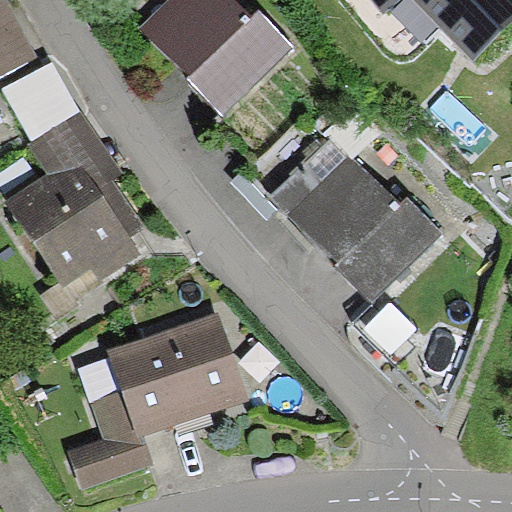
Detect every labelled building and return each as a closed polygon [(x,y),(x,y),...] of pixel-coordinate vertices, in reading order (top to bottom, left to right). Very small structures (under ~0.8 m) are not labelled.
[(216,0),(169,0),(132,31),(205,119),(270,65),(216,0)] [(350,0),(375,28),(402,5),(459,71),(509,28),(485,0),(350,0)] [(0,12),(0,68),(24,55),(0,12)] [(79,131),(11,176),(41,221),(30,229),(63,279),(117,244),(81,189),(106,172),(79,131)] [(340,144),(263,214),(347,306),(424,235),(340,144)] [(210,332),(94,369),(119,447),(78,460),(86,487),(149,467),(136,428),(232,397),(210,332)]
